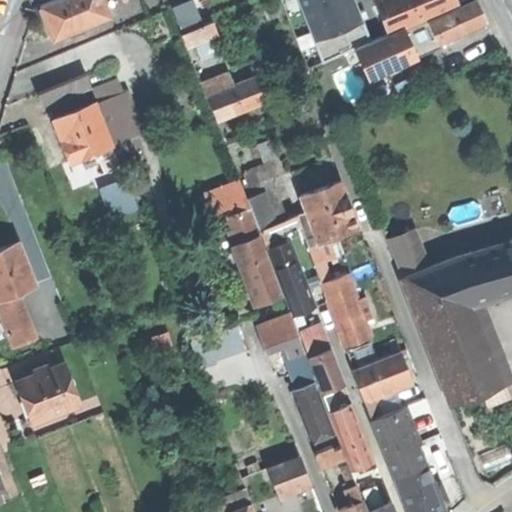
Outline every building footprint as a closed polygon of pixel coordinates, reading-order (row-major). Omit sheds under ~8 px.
[(108,14),(102,0),(47,0),(40,3),(47,21),(53,36),(108,14)] [(181,23),(200,16),(194,0),(180,0),(173,3),(181,23)] [(357,0),(296,0),(322,60),(355,46),(374,38),(357,0)] [(377,0),(391,31),(403,26),(457,3),(455,0),(377,0)] [(474,0),(428,21),(437,41),(485,19),(481,10),(476,0),(474,0)] [(181,31),(187,45),(218,32),(213,19),(181,31)] [(416,23),(404,28),(409,40),(421,35),(416,23)] [(391,31),(374,38),(355,46),(368,77),(416,56),(409,40),(404,28),(403,26),(391,31)] [(202,81),(206,92),(234,82),(229,71),(202,81)] [(38,92),(43,104),(91,84),(86,72),(38,92)] [(254,77),(207,95),(216,118),(251,105),(263,100),(254,77)] [(97,102),(54,118),(62,138),(70,160),(112,144),(97,102)] [(239,174),(246,192),(248,196),(261,191),(276,186),(276,160),(239,174)] [(102,184),(111,214),(133,207),(124,177),(102,184)] [(307,210),(318,240),(358,226),(352,210),(341,179),(301,193),(307,210)] [(288,217),(276,186),(261,191),(273,222),(288,217)] [(273,222),(261,191),(248,196),(259,227),(273,222)] [(246,192),(211,205),(216,219),(223,217),(233,243),(257,234),(261,232),(259,227),(248,196),(246,192)] [(302,227),(309,246),(318,242),(318,240),(307,210),(297,213),(302,227)] [(297,213),(288,217),(273,222),(259,227),(261,232),(264,241),(302,227),(297,213)] [(387,240),(402,277),(428,267),(413,230),(387,240)] [(279,292),(257,234),(233,243),(255,301),(279,292)] [(318,242),(309,246),(314,261),(324,258),(343,251),(337,236),(318,242)] [(511,239),(499,243),(511,286),(511,239)] [(269,248),(276,267),(297,259),(290,240),(269,248)] [(0,249),(0,298),(17,291),(34,284),(17,243),(0,249)] [(473,303),(511,291),(511,286),(499,243),(458,255),(428,267),(402,277),(451,403),(482,392),(505,384),(473,303)] [(331,278),(324,258),(314,261),(322,281),(331,278)] [(307,287),(297,259),(276,267),(293,314),(314,306),(307,287)] [(349,272),(331,278),(322,281),(328,298),(356,289),(349,272)] [(359,298),(356,289),(328,298),(344,344),(372,334),(366,318),(359,298)] [(35,337),(17,291),(0,298),(0,314),(13,346),(35,337)] [(367,295),(359,298),(366,318),(374,315),(371,305),(367,295)] [(264,315),(266,322),(288,314),(285,307),(264,315)] [(260,335),(263,345),(278,339),(298,333),(291,313),(288,314),(266,322),(257,325),(260,335)] [(297,324),(304,341),(325,333),(319,316),(297,324)] [(191,339),(198,362),(244,347),(236,324),(191,339)] [(308,363),(298,333),(278,339),(289,370),(308,363)] [(304,341),(309,355),(331,347),(325,333),(304,341)] [(323,391),(344,383),(337,363),(331,347),(309,355),(323,391)] [(352,369),(363,398),(373,394),(412,379),(407,367),(401,350),(352,369)] [(27,397),(35,418),(80,402),(66,362),(50,367),(52,372),(43,375),(41,370),(20,378),(27,397)] [(316,385),(308,363),(289,370),(295,387),(291,388),(293,393),(316,385)] [(510,396),(505,384),(482,392),(487,405),(510,396)] [(332,433),(316,385),(293,393),(300,413),(310,441),(332,433)] [(323,395),(329,412),(339,408),(333,391),(323,395)] [(397,392),(375,401),(380,413),(402,405),(397,392)] [(375,401),(373,394),(363,398),(371,417),(380,413),(375,401)] [(329,412),(341,446),(345,456),(350,470),(372,462),(360,428),(352,404),(339,408),(329,412)] [(405,404),(402,405),(380,413),(371,417),(385,454),(417,442),(420,441),(405,404)] [(425,463),(417,442),(385,454),(394,476),(425,463)] [(315,450),(320,465),(345,456),(341,446),(333,449),(331,444),(315,450)] [(278,495),(310,483),(299,455),(267,466),(278,495)] [(433,484),(425,463),(394,476),(407,511),(444,511),(438,495),(433,484)] [(336,468),(344,489),(352,486),(344,465),(336,468)] [(439,481),(433,484),(438,495),(444,493),(439,481)] [(344,489),(350,503),(361,499),(356,484),(352,486),(344,489)] [(362,489),(370,508),(384,503),(376,484),(362,489)] [(256,511),(247,487),(211,501),(215,511),(256,511)] [(300,498),(304,511),(321,511),(314,493),(300,498)] [(338,507),(340,511),(362,511),(366,511),(361,499),(350,503),(338,507)] [(370,508),(371,511),(395,511),(390,500),(384,503),(370,508)]
